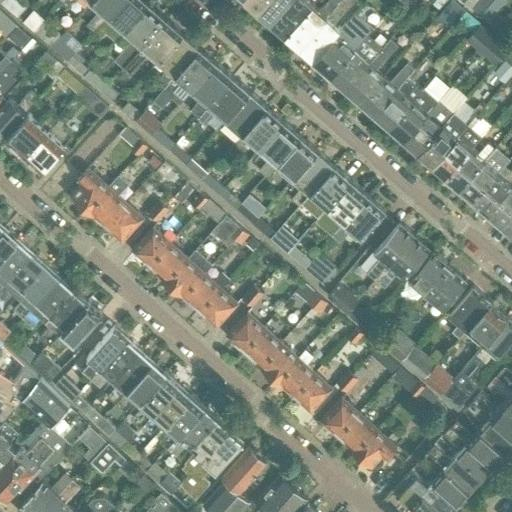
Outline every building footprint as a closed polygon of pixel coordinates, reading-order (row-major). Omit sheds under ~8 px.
[(28,4),(22,0),(2,0),(1,1),(10,9),(18,16),(23,11),(28,4)] [(96,31),(109,16),(122,0),(92,0),(92,1),(100,8),(87,23),(96,31)] [(126,30),(150,2),(147,0),(122,0),(109,16),(96,31),(102,36),(106,32),(115,40),(125,29),(126,30)] [(260,12),(270,0),(246,0),(246,1),(260,12)] [(274,24),(294,0),(270,0),(260,12),(274,24)] [(287,36),(315,4),(310,0),(294,0),(274,24),(287,36)] [(337,5),(341,0),(328,0),(320,9),(315,4),(287,36),(300,47),(337,5)] [(344,11),(354,0),(341,0),(337,5),(300,47),(314,59),(350,17),(344,11)] [(431,0),(442,9),(451,0),(431,0)] [(459,18),(465,10),(454,0),(451,0),(442,9),(456,21),(459,18)] [(489,20),(496,12),(505,0),(478,0),(473,7),(489,20)] [(122,65),(124,67),(143,45),(167,17),(150,2),(126,30),(134,37),(115,59),(122,65)] [(0,30),(6,36),(17,24),(0,8),(0,30)] [(23,20),(36,31),(40,26),(46,19),(34,8),(23,20)] [(473,30),(480,22),(465,10),(459,18),(473,30)] [(332,75),(355,48),(363,39),(352,29),(359,22),(363,18),(356,11),(350,17),(314,59),(332,75)] [(511,24),(496,12),(489,20),(506,34),(511,27),(511,24)] [(160,60),(184,32),(167,17),(143,45),(124,67),(131,73),(150,51),(160,60)] [(48,20),(46,19),(40,26),(36,31),(53,46),(57,41),(62,36),(61,35),(60,31),(48,20)] [(481,52),(496,36),(480,22),(473,30),(466,39),(478,49),(481,51),(481,52)] [(18,26),(9,36),(20,45),(29,36),(18,26)] [(165,87),(177,75),(201,47),(184,32),(160,60),(168,67),(157,80),(165,87)] [(346,88),(379,51),(383,46),(368,33),(363,39),(355,48),(332,75),(346,88)] [(53,46),(70,61),(74,56),(78,51),(62,36),(57,41),(53,46)] [(502,57),(510,48),(496,36),(481,52),(496,64),(502,57)] [(361,101),(385,74),(378,67),(385,59),(398,44),(391,38),(383,46),(379,51),(346,88),(361,101)] [(193,89),(217,61),(201,47),(177,75),(165,87),(154,99),(162,107),(174,94),(172,92),(183,80),(193,89)] [(510,48),(502,57),(505,59),(494,72),(505,81),(511,72),(511,47),(510,48)] [(0,71),(11,59),(6,54),(0,60),(0,71)] [(86,75),(90,70),(74,56),(70,61),(86,75)] [(11,73),(20,62),(14,57),(11,59),(0,71),(0,94),(16,77),(11,73)] [(54,79),(58,75),(65,67),(57,59),(46,72),(54,79)] [(198,117),(210,104),(234,76),(217,61),(193,89),(201,96),(190,110),(198,117)] [(376,113),(409,76),(416,68),(409,63),(393,80),(385,74),(361,101),(376,113)] [(65,67),(58,75),(77,92),(85,84),(65,67)] [(102,89),(106,84),(90,70),(86,75),(102,89)] [(227,119),(251,91),(234,76),(210,104),(198,117),(205,123),(217,110),(226,118),(227,119)] [(422,89),(409,76),(376,113),(390,126),(414,99),(422,89)] [(110,83),(103,91),(113,99),(119,92),(110,83)] [(437,102),(405,138),(419,151),(438,129),(443,124),(445,121),(454,111),(468,96),(453,84),(440,99),(440,98),(438,100),(437,102)] [(437,102),(438,100),(424,87),(422,89),(414,99),(390,126),(405,138),(437,102)] [(0,132),(2,134),(33,100),(37,95),(29,88),(23,96),(16,103),(9,97),(0,106),(0,132)] [(248,129),(268,106),(251,91),(227,119),(239,129),(244,133),(248,129)] [(88,128),(109,105),(99,96),(78,119),(88,128)] [(135,120),(142,112),(128,100),(122,108),(135,120)] [(277,129),(285,120),(268,106),(248,129),(244,133),(260,147),(277,129)] [(470,123),(481,109),(477,106),(466,119),(462,116),(461,117),(454,111),(445,121),(443,124),(438,129),(419,151),(433,163),(469,122),(470,123)] [(22,153),(57,114),(50,108),(38,121),(28,111),(5,137),(22,153)] [(157,129),(158,128),(162,123),(146,108),(142,112),(135,120),(152,135),(157,129)] [(39,168),(62,143),(71,133),(64,126),(67,123),(57,114),(22,153),(39,168)] [(277,162),(301,134),(285,120),(277,129),(260,147),(270,156),(259,169),(266,175),(277,162)] [(483,134),(470,123),(469,122),(433,163),(446,175),(472,146),(473,147),(483,134)] [(133,160),(147,145),(126,125),(119,133),(129,142),(122,149),(133,160)] [(152,135),(169,149),(170,148),(175,142),(165,134),(159,129),(158,128),(157,129),(152,135)] [(294,177),(318,149),(301,134),(277,162),(294,177)] [(460,187),(495,146),(488,140),(478,151),(473,147),(472,146),(446,175),(460,187)] [(169,149),(185,163),(186,162),(191,157),(175,142),(170,148),(169,149)] [(500,170),(510,159),(495,146),(460,187),(473,198),(499,170),(500,170)] [(299,205),(301,202),(310,191),(335,164),(318,149),(294,177),(303,185),(291,198),(299,205)] [(161,159),(154,153),(149,159),(156,165),(161,159)] [(190,167),(203,178),(204,177),(209,172),(200,164),(199,164),(191,157),(186,162),(185,163),(190,167)] [(301,202),(318,217),(327,206),(352,178),(335,164),(310,191),(301,202)] [(86,208),(107,184),(87,166),(76,177),(80,181),(69,193),(77,200),(77,203),(82,208),(86,208)] [(511,181),(511,168),(506,175),(500,170),(499,170),(473,198),(487,210),(511,181)] [(203,178),(219,192),(220,192),(225,186),(209,172),(204,177),(203,178)] [(118,194),(129,182),(119,173),(108,185),(107,184),(86,208),(93,215),(94,213),(105,223),(126,201),(118,194)] [(315,220),(332,235),(344,221),(368,193),(352,178),(327,206),(318,217),(315,220)] [(501,222),(511,209),(511,181),(487,210),(501,222)] [(219,192),(236,207),(237,206),(242,201),(225,186),(220,192),(219,192)] [(200,207),(208,197),(201,191),(193,201),(200,207)] [(361,236),(386,208),(368,193),(344,221),(332,235),(341,242),(352,228),(361,236)] [(219,222),(226,213),(208,197),(200,207),(201,206),(219,222)] [(170,207),(160,198),(148,212),(158,220),(170,207)] [(122,238),(142,215),(126,201),(105,223),(122,238)] [(236,207),(253,222),(259,215),(246,204),(242,201),(237,206),(236,207)] [(511,232),(511,209),(501,222),(511,232)] [(235,237),(243,228),(226,213),(219,222),(212,230),(228,245),(235,237)] [(253,222),(270,237),(271,236),(276,230),(267,222),(259,215),(253,222)] [(368,271),(375,277),(377,275),(414,233),(400,221),(374,251),(380,257),(368,271)] [(0,256),(18,236),(4,224),(0,228),(0,256)] [(149,263),(170,240),(152,224),(131,247),(149,263)] [(243,228),(235,237),(241,243),(250,234),(243,228)] [(270,237),(287,252),(295,243),(278,228),(276,230),(271,236),(270,237)] [(377,275),(375,277),(385,286),(397,272),(403,277),(430,246),(414,233),(377,275)] [(0,285),(33,249),(18,236),(0,256),(0,285)] [(260,242),(252,236),(246,243),(254,250),(260,242)] [(165,280),(187,255),(170,240),(149,263),(159,272),(158,273),(165,280)] [(295,258),(306,267),(311,261),(312,260),(294,245),(296,243),(295,243),(287,252),(295,258)] [(213,263),(196,248),(188,257),(187,255),(165,280),(165,282),(171,287),(174,287),(182,294),(183,293),(184,294),(204,271),(205,272),(213,263)] [(19,293),(47,261),(33,249),(0,285),(0,295),(4,299),(14,289),(19,293)] [(425,292),(450,264),(433,249),(408,277),(425,292)] [(311,261),(306,267),(326,285),(340,268),(320,250),(312,260),(311,261)] [(23,315),(60,273),(47,261),(19,293),(23,297),(14,307),(23,315)] [(450,264),(425,292),(443,307),(467,279),(450,264)] [(223,287),(231,278),(222,271),(214,279),(205,272),(204,271),(184,294),(200,309),(221,286),(223,287)] [(46,317),(74,286),(60,273),(23,315),(32,324),(42,313),(46,317)] [(304,281),(295,291),(319,313),(328,303),(304,281)] [(337,301),(347,310),(353,303),(354,303),(355,302),(359,298),(339,281),(328,294),(337,301)] [(255,302),(264,292),(259,287),(254,283),(242,297),(251,305),(252,306),(255,302)] [(459,336),(467,327),(491,300),(474,285),(450,312),(460,321),(453,331),(459,336)] [(51,340),(88,298),(74,286),(46,317),(51,322),(42,332),(51,340)] [(237,300),(223,287),(221,286),(200,309),(217,324),(237,300)] [(88,298),(51,340),(60,348),(69,338),(74,342),(102,311),(88,298)] [(484,342),(508,315),(491,300),(467,327),(484,342)] [(353,303),(347,310),(366,326),(373,317),(355,302),(354,303),(353,303)] [(243,348),(264,324),(247,310),(227,333),(243,348)] [(497,354),(511,337),(511,317),(508,315),(484,342),(475,353),(454,377),(442,390),(440,393),(441,394),(445,398),(459,410),(479,387),(469,378),(485,360),(494,351),(497,354)] [(258,361),(260,362),(280,339),(281,340),(289,332),(271,316),(264,324),(243,348),(258,361)] [(0,333),(4,337),(11,329),(0,319),(0,333)] [(91,377),(128,335),(115,324),(87,355),(91,359),(82,369),(91,377)] [(21,331),(15,326),(5,338),(10,343),(21,331)] [(355,326),(347,335),(355,342),(364,333),(355,326)] [(112,377),(141,346),(128,335),(91,377),(99,384),(108,374),(112,377)] [(403,357),(413,346),(402,337),(392,347),(403,357)] [(274,378),(276,379),(297,355),(281,340),(280,339),(260,362),(259,364),(267,371),(267,373),(272,378),(274,378)] [(22,398),(39,375),(4,342),(0,347),(0,425),(5,419),(10,413),(22,398)] [(31,361),(38,353),(25,343),(19,350),(31,361)] [(423,379),(437,363),(430,357),(428,355),(415,344),(413,346),(403,357),(402,359),(423,378),(423,379)] [(116,400),(154,358),(141,346),(112,377),(117,382),(108,392),(116,400)] [(371,355),(393,373),(401,364),(379,346),(371,355)] [(50,378),(61,366),(43,348),(38,353),(31,361),(50,378)] [(284,384),(294,393),(315,370),(307,363),(314,356),(305,349),(299,356),(297,355),(276,379),(283,386),(284,384)] [(138,400),(166,369),(154,358),(116,400),(125,407),(134,397),(138,400)] [(440,393),(442,390),(454,377),(437,363),(423,379),(440,393)] [(511,374),(511,373),(511,371),(511,367),(505,363),(497,372),(503,378),(511,386),(511,374)] [(392,374),(410,390),(419,380),(401,364),(393,373),(393,374),(392,374)] [(142,422),(179,381),(166,369),(138,400),(143,405),(134,415),(142,422)] [(315,370),(294,393),(311,409),(332,386),(315,370)] [(347,391),(359,378),(350,370),(338,383),(347,391)] [(511,386),(503,378),(497,372),(488,382),(495,388),(496,386),(507,395),(501,401),(511,410),(511,386)] [(77,393),(81,388),(64,373),(55,384),(71,399),(77,393)] [(19,483),(28,491),(78,437),(91,423),(39,375),(22,398),(28,404),(44,419),(17,448),(0,466),(0,487),(8,495),(19,483)] [(419,380),(410,390),(417,395),(415,397),(436,415),(444,407),(439,397),(419,380)] [(164,424),(192,393),(179,381),(142,422),(150,430),(159,419),(164,424)] [(83,410),(89,403),(78,392),(81,389),(81,388),(77,393),(71,399),(80,408),(83,410)] [(496,406),(488,399),(486,397),(489,394),(482,388),(473,398),(511,432),(511,410),(501,401),(496,406)] [(168,446),(205,404),(192,393),(164,424),(169,428),(160,438),(168,446)] [(339,434),(360,411),(342,395),(321,418),(339,434)] [(16,418),(28,404),(22,398),(10,413),(16,418)] [(505,449),(511,440),(511,432),(473,398),(468,405),(484,420),(479,426),(505,449)] [(86,414),(96,422),(102,416),(102,415),(89,403),(83,410),(87,414),(86,414)] [(189,446),(217,415),(205,404),(168,446),(176,453),(185,443),(189,446)] [(360,411),(339,434),(348,443),(347,444),(355,451),(377,426),(360,411)] [(105,431),(108,434),(115,426),(102,415),(102,416),(96,422),(105,431)] [(189,473),(193,468),(230,427),(217,415),(189,446),(194,450),(184,460),(186,462),(182,467),(189,473)] [(474,432),(465,424),(457,417),(451,424),(493,462),(505,449),(479,426),(474,432)] [(0,466),(17,448),(9,441),(18,432),(5,419),(0,425),(0,466)] [(91,460),(109,440),(91,423),(78,437),(90,447),(84,453),(91,460)] [(482,474),(493,462),(451,424),(445,430),(462,446),(457,451),(482,474)] [(112,438),(121,446),(127,439),(115,428),(116,427),(115,426),(108,434),(112,438)] [(377,426),(355,451),(355,454),(360,458),(363,458),(371,465),(382,453),(386,457),(397,444),(377,426)] [(215,470),(243,439),(230,427),(193,468),(189,473),(189,474),(184,479),(193,487),(188,492),(196,498),(211,482),(203,475),(211,466),(215,470)] [(127,439),(121,446),(134,458),(140,451),(137,448),(127,439)] [(117,467),(127,457),(109,440),(91,460),(103,471),(112,462),(117,467)] [(451,457),(443,449),(435,442),(428,449),(470,487),(482,474),(457,451),(451,457)] [(213,511),(239,511),(251,499),(240,490),(267,460),(249,444),(222,475),(225,478),(203,502),(213,511)] [(459,500),(470,487),(428,449),(422,456),(430,463),(439,471),(434,477),(459,500)] [(147,469),(153,463),(144,454),(138,461),(147,469)] [(118,467),(110,475),(115,480),(123,472),(127,476),(136,467),(127,459),(119,467),(118,467)] [(147,469),(156,477),(162,471),(153,463),(147,469)] [(447,511),(459,500),(434,477),(428,483),(412,467),(405,475),(446,511),(447,511)] [(171,493),(172,492),(182,481),(169,470),(159,483),(171,493)] [(25,511),(41,511),(73,479),(66,472),(52,487),(44,479),(19,506),(25,511)] [(268,511),(294,484),(280,472),(257,498),(262,503),(255,511),(253,511),(268,511)] [(134,484),(144,493),(155,482),(145,473),(134,484)] [(446,511),(405,475),(393,487),(401,494),(398,497),(406,505),(409,502),(420,511),(446,511)] [(73,479),(41,511),(71,511),(75,508),(67,501),(80,486),(73,479)] [(293,511),(307,496),(294,484),(268,511),(293,511)] [(80,511),(108,511),(116,504),(108,496),(101,495),(93,497),(80,510),(81,511),(80,511)] [(318,511),(308,503),(299,511),(318,511)]
